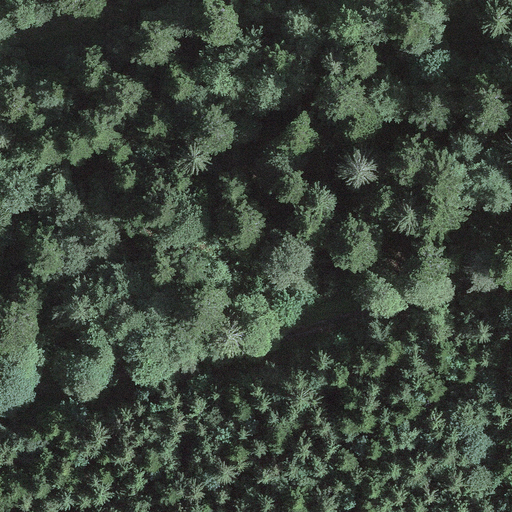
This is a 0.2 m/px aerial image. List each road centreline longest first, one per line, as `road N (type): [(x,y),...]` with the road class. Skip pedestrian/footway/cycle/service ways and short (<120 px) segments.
road 1 (track): [(511,271),(0,404)]
road 2 (track): [(0,32),(188,0)]
